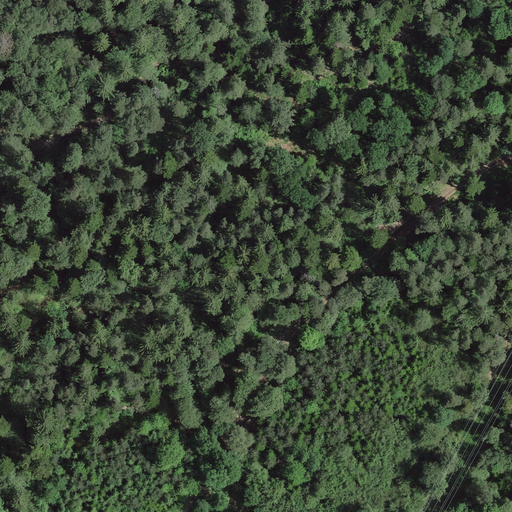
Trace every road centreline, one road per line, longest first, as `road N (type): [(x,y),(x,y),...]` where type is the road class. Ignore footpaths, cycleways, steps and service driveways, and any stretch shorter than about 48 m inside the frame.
road 1 (track): [(184,511),(291,336),(429,211),(511,156)]
road 2 (track): [(271,0),(96,127),(0,173)]
